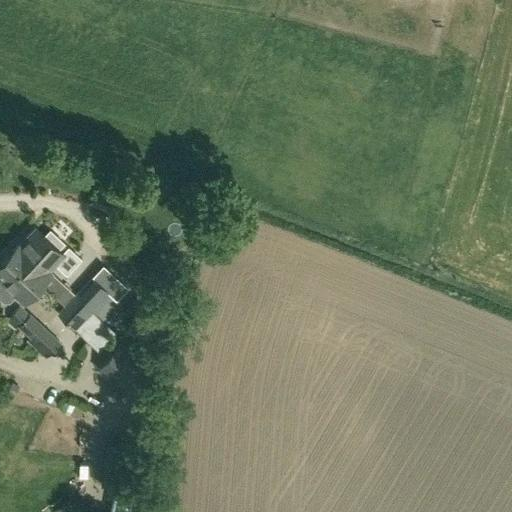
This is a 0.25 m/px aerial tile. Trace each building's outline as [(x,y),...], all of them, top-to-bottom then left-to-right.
[(30,152),(33,143),(25,140),(22,150),(30,152)] [(64,253),(58,248),(64,242),(51,230),(45,236),(35,227),(21,242),(20,242),(12,251),(30,269),(32,268),(35,270),(40,264),(50,269),(56,262),(67,273),(81,258),(69,247),(64,253)] [(24,303),(53,272),(50,269),(40,264),(35,270),(32,268),(30,269),(12,251),(0,263),(0,280),(0,281),(0,280),(0,296),(4,300),(10,300),(15,294),(24,303)] [(48,290),(59,278),(53,272),(52,273),(42,284),(48,290)] [(77,294),(95,311),(111,294),(93,277),(77,294)] [(95,311),(77,294),(59,313),(77,330),(95,311)] [(87,339),(104,319),(95,311),(77,330),(87,339)] [(53,346),(57,342),(52,336),(53,335),(31,313),(19,326),(35,341),(41,346),(47,341),(53,346)] [(124,342),(103,364),(133,392),(153,370),(124,342)] [(69,415),(74,406),(65,401),(60,410),(69,415)] [(145,457),(150,445),(134,439),(129,450),(145,457)]
